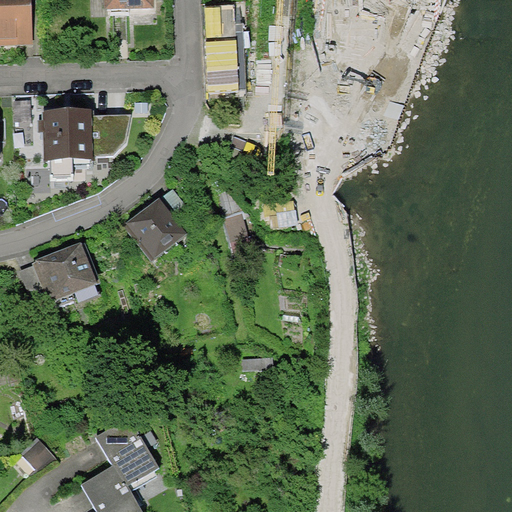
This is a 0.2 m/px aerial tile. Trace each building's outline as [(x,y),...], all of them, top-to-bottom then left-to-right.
[(0,0),(0,45),(35,45),(34,0),(0,0)] [(94,0),(95,13),(145,12),(145,0),(94,0)] [(30,100),(14,101),(14,121),(31,120),(30,100)] [(95,163),(94,112),(43,113),(45,165),(50,165),(50,182),(75,182),(75,164),(95,163)] [(163,208),(136,230),(164,264),(191,241),(163,208)] [(44,269),(64,308),(106,287),(87,248),(44,269)] [(275,358),(242,359),(242,372),(276,371),(275,358)] [(98,440),(113,466),(127,490),(160,471),(131,421),(98,440)] [(113,466),(82,484),(98,511),(140,511),(127,490),(113,466)]
